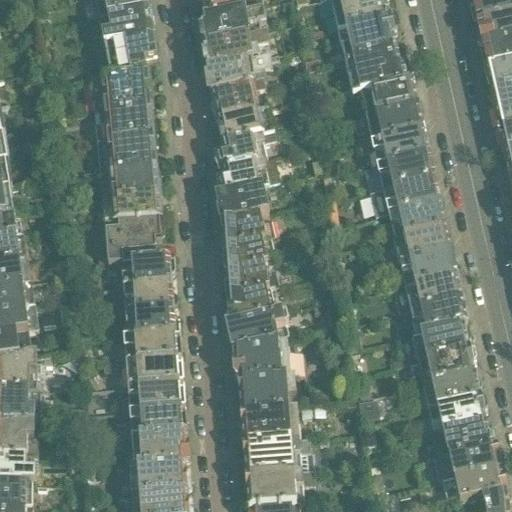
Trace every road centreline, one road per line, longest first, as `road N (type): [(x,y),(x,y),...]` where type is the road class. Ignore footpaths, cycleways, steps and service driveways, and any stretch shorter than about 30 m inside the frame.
road 1 (residential): [(169,0),(185,67),(222,511)]
road 2 (residential): [(511,357),(431,0)]
